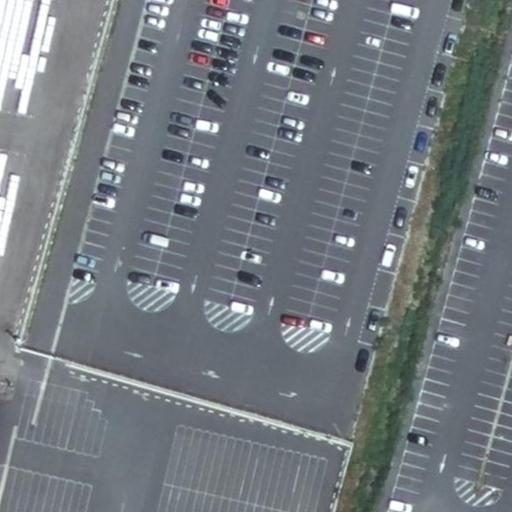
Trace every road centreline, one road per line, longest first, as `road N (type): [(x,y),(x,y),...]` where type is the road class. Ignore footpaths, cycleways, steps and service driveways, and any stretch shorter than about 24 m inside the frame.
road 1 (unknown): [(438,0),(335,354),(315,363),(257,357)]
road 2 (unknown): [(173,342),(104,330),(193,0)]
road 3 (unknown): [(257,357),(353,0)]
road 4 (unknown): [(267,0),(173,342)]
road 5 (unknown): [(493,511),(451,469),(447,438),(511,193)]
road 6 (unknown): [(135,443),(295,483),(306,511)]
road 7 (unknown): [(104,330),(76,331),(43,351),(25,420)]
